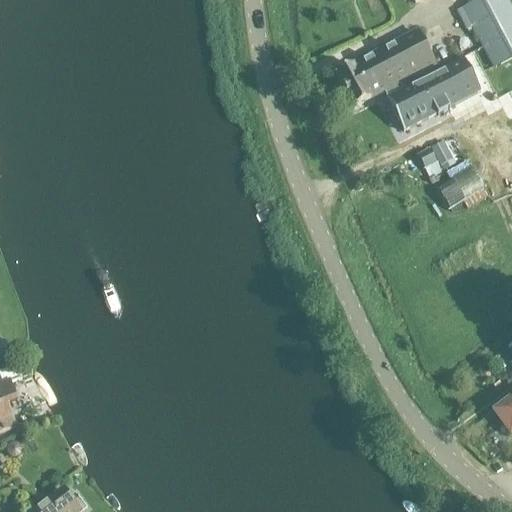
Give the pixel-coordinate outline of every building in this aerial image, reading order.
[(511,5),(509,0),(480,0),(464,9),(496,68),(511,59),(511,5)] [(354,108),(384,92),(400,84),(434,66),(417,32),(336,74),(354,108)] [(400,85),(384,93),(387,100),(403,133),(437,116),(438,118),(439,117),(438,116),(448,111),(448,112),(450,111),(449,109),(480,93),(463,61),(404,92),(400,85)] [(429,150),(417,156),(425,170),(436,164),(429,150)] [(482,188),(471,169),(435,191),(446,210),(482,188)] [(2,386),(0,386),(0,433),(15,428),(11,418),(6,405),(16,401),(9,383),(2,386)] [(511,401),(495,415),(511,436),(511,435),(511,401)] [(77,511),(62,492),(34,511),(77,511)]
